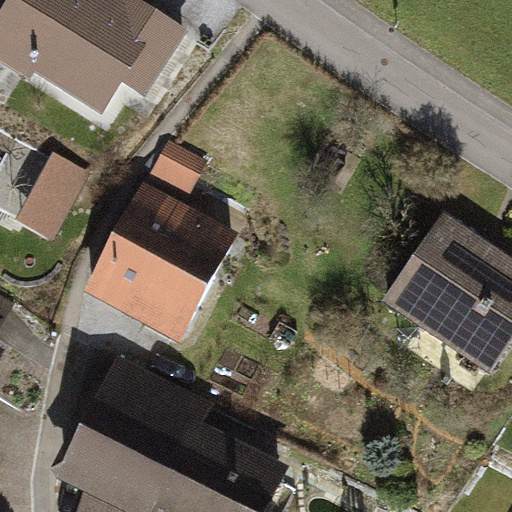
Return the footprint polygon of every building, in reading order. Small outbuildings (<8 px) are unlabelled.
[(19,0),(0,32),(0,61),(107,126),(169,23),(130,0),(19,0)] [(216,158),(171,135),(93,288),(186,336),(253,206),(204,181),(216,158)] [(23,219),(63,236),(94,166),(54,148),(23,219)] [(511,250),(447,198),(380,281),(480,360),(511,320),(511,250)] [(283,511),(324,437),(149,342),(88,452),(198,511),(283,511)] [(0,343),(0,370),(12,350),(0,343)]
